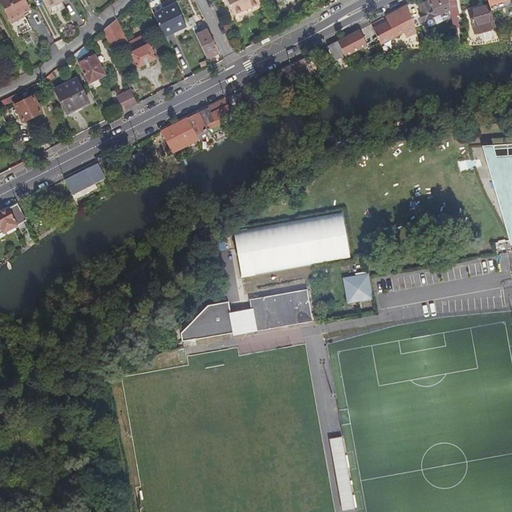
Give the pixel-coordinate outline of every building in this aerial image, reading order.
[(0,0),(0,9),(16,40),(29,33),(21,17),(28,13),(21,0),(0,0)] [(38,0),(44,10),(61,0),(38,0)] [(259,0),(227,0),(232,9),(242,5),(243,8),(259,1),(259,0)] [(442,13),(449,12),(446,0),(426,0),(427,0),(416,5),(419,13),(416,14),(419,21),(429,16),(442,13)] [(446,0),(449,12),(457,10),(454,0),(446,0)] [(242,5),(232,9),(235,16),(261,5),(259,1),(243,8),(242,5)] [(174,2),(152,13),(163,36),(185,25),(174,2)] [(371,29),(375,42),(400,30),(402,36),(416,30),(406,4),(385,15),(387,20),(371,29)] [(472,35),(492,30),(487,7),(466,11),(472,35)] [(274,10),(266,13),(271,26),(279,22),(274,10)] [(186,19),(191,30),(195,29),(190,17),(186,19)] [(114,18),(100,29),(110,47),(125,39),(124,37),(127,36),(123,28),(120,29),(114,18)] [(345,38),(358,32),(357,29),(343,36),(345,38)] [(193,34),(203,57),(213,52),(203,30),(193,34)] [(335,40),(340,54),(362,45),(358,32),(345,38),(343,36),(335,40)] [(126,41),(131,49),(147,41),(143,33),(126,41)] [(451,34),(443,34),(443,43),(452,42),(451,34)] [(335,40),(326,44),(330,58),(340,54),(335,40)] [(147,41),(131,49),(128,51),(136,67),(155,57),(147,41)] [(86,77),(100,70),(89,49),(84,51),(87,57),(78,62),(81,69),(86,77)] [(71,58),(78,71),(81,69),(78,62),(75,56),(71,58)] [(289,64),(294,78),(295,80),(309,73),(303,56),(289,64)] [(289,64),(275,70),(281,83),(294,78),(289,64)] [(50,71),(41,78),(45,83),(54,75),(50,71)] [(88,100),(77,78),(55,89),(66,111),(88,100)] [(117,95),(124,108),(137,101),(130,88),(117,95)] [(16,91),(4,97),(7,102),(19,97),(16,91)] [(30,95),(12,104),(20,120),(38,111),(30,95)] [(229,112),(222,97),(215,101),(218,108),(210,112),(213,119),(215,124),(221,121),(219,117),(229,112)] [(218,108),(215,101),(206,105),(210,112),(218,108)] [(210,112),(206,105),(197,110),(199,114),(205,123),(213,119),(210,112)] [(199,114),(197,110),(186,116),(188,120),(199,114)] [(194,133),(207,128),(205,123),(199,114),(188,120),(194,133)] [(187,140),(195,136),(194,133),(188,120),(186,116),(159,129),(170,151),(187,142),(187,140)] [(511,140),(490,141),(511,240),(511,198),(502,153),(511,152),(511,140)] [(135,161),(143,157),(140,149),(131,154),(135,161)] [(511,152),(502,153),(511,198),(511,152)] [(82,169),(73,173),(80,186),(89,182),(82,169)] [(73,173),(63,178),(71,193),(81,188),(80,186),(73,173)] [(16,202),(0,210),(0,226),(2,230),(15,222),(26,242),(31,239),(21,219),(24,218),(16,202)] [(247,230),(233,232),(242,278),(256,276),(255,275),(351,258),(343,213),(247,230)] [(225,236),(212,238),(215,252),(227,250),(225,236)] [(327,268),(317,270),(318,278),(329,276),(327,268)] [(211,275),(213,293),(220,292),(218,274),(211,275)] [(345,279),(350,301),(372,297),(368,275),(345,279)] [(249,301),(251,311),(254,330),(255,332),(314,321),(308,291),(249,301)] [(242,331),(240,319),(232,321),(229,303),(207,307),(181,333),(183,342),(242,331)] [(254,330),(251,311),(239,313),(240,319),(242,331),(242,333),(254,330)] [(346,510),(356,508),(343,438),(333,439),(346,510)]
